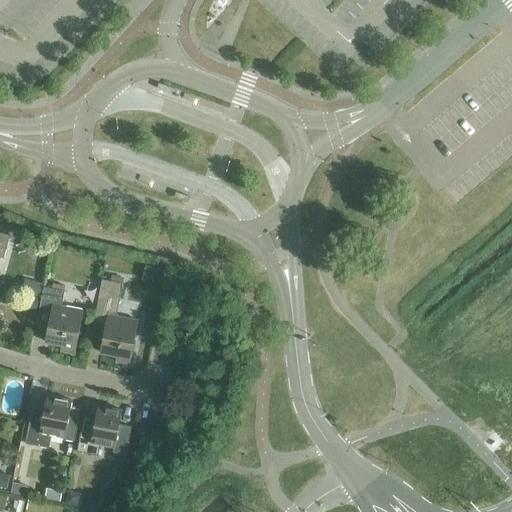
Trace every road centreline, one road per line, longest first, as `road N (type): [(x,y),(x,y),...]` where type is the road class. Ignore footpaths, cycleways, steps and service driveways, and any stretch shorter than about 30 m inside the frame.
road 1 (tertiary): [(286,124),(174,71),(115,81),(88,110)]
road 2 (tertiary): [(78,158),(94,184),(121,202),(253,233)]
road 3 (tertiary): [(355,480),(303,404),(292,313)]
road 4 (residential): [(382,106),(508,0)]
road 5 (residential): [(152,393),(0,354)]
